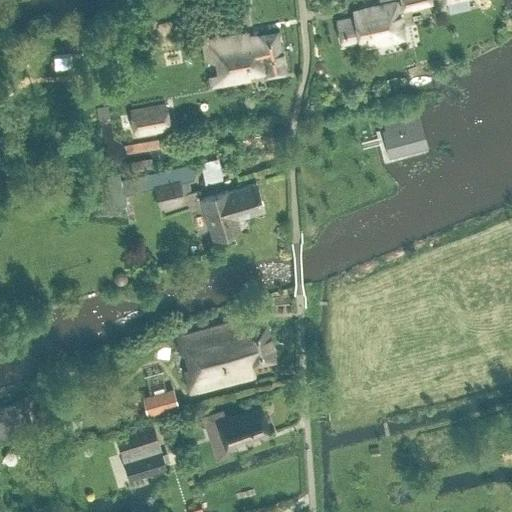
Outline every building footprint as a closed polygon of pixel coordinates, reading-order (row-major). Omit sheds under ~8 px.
[(404,36),(396,0),(352,10),(354,16),(337,20),(341,40),(357,37),(359,46),(404,36)] [(399,0),(402,9),(431,3),(430,0),(399,0)] [(201,39),(205,59),(214,60),(215,71),(208,74),(210,84),(249,77),(247,65),(262,62),(264,74),(284,71),(276,30),(256,33),(257,39),(249,40),(247,31),(201,39)] [(87,41),(92,69),(101,68),(96,39),(87,41)] [(128,107),(132,135),(169,129),(165,100),(128,107)] [(415,136),(412,124),(384,131),(389,152),(403,148),(401,140),(415,136)] [(154,141),(123,148),(125,157),(156,150),(154,141)] [(202,174),(204,181),(221,178),(220,170),(217,156),(199,159),(202,174)] [(239,228),(235,216),(263,208),(255,181),(227,189),(227,188),(200,196),(212,236),(239,228)] [(274,356),(265,319),(241,325),(239,316),(176,334),(189,391),(253,374),(250,362),(274,356)] [(172,386),(141,394),(146,412),(177,404),(172,386)] [(0,406),(0,436),(32,427),(24,399),(0,406)] [(268,430),(260,405),(218,419),(227,445),(268,430)] [(159,447),(160,446),(153,423),(115,435),(122,458),(135,454),(159,447)] [(122,458),(128,479),(164,469),(159,447),(135,454),(122,458)]
